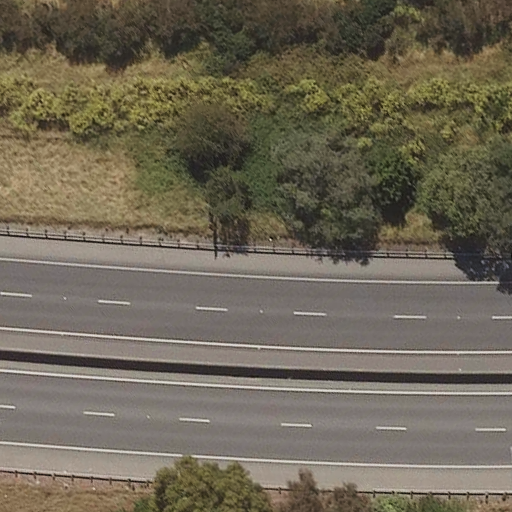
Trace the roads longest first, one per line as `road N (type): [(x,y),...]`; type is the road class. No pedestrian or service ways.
road 1 (motorway): [(0,285),(342,312),(511,312)]
road 2 (motorway): [(511,428),(0,406)]
